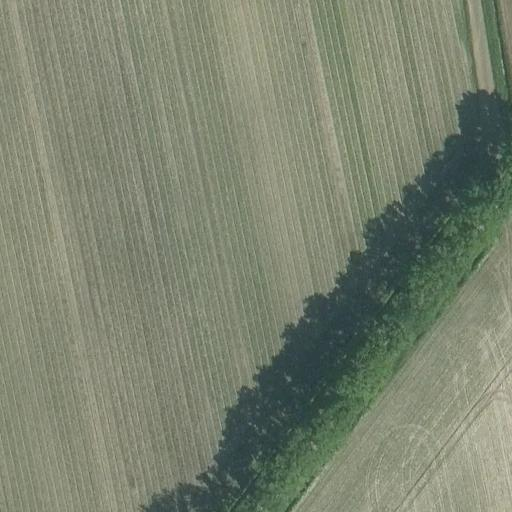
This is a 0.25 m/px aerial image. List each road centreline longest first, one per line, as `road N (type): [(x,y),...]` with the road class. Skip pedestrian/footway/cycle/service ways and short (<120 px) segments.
road 1 (track): [(258,511),(511,182)]
road 2 (track): [(511,166),(502,151),(475,0)]
